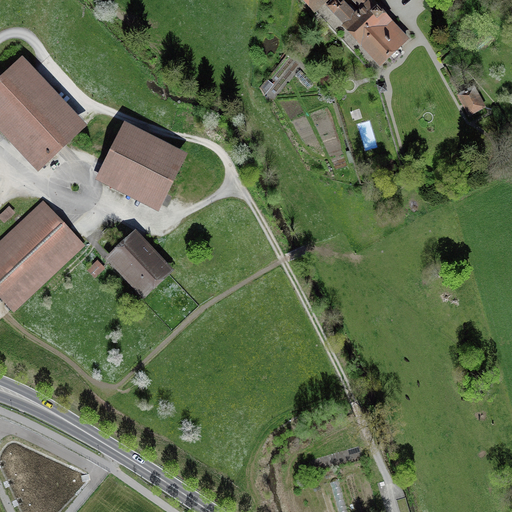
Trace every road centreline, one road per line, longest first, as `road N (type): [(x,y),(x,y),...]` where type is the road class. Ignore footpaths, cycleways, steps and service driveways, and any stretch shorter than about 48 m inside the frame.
road 1 (track): [(398,511),(388,475),(282,260),(196,314),(125,383)]
road 2 (track): [(0,150),(67,198),(110,215),(169,216),(239,185),(282,260)]
road 3 (secondary): [(210,511),(70,422),(0,388)]
